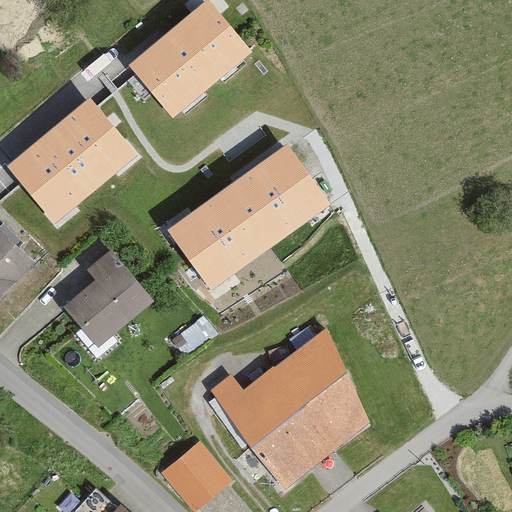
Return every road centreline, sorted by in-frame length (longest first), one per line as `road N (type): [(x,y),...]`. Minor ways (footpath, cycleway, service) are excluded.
road 1 (unknown): [(0,352),(250,142),(286,122),(318,121),(331,131),(465,416)]
road 2 (unclassified): [(170,511),(0,367)]
road 3 (residential): [(337,511),(389,464),(465,416),(511,407)]
